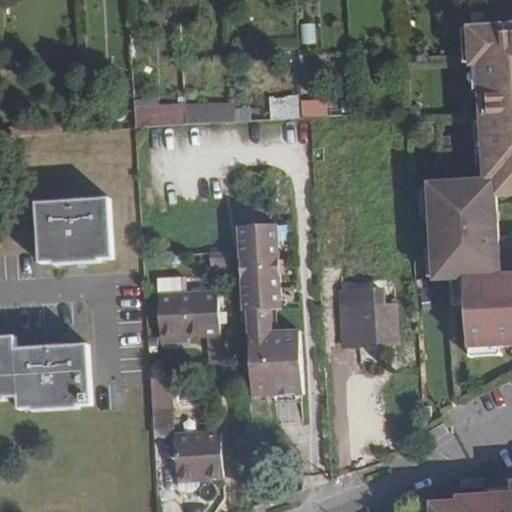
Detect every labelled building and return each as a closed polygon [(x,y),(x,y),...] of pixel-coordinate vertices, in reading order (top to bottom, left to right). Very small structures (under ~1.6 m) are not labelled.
[(198,0),(180,0),(182,34),(200,33),(198,0)] [(511,346),(511,273),(502,274),(498,196),(511,195),(511,23),(470,27),(472,66),(479,66),(486,179),(430,183),(435,281),(467,279),(471,349),(511,346)] [(299,99),(279,100),(279,121),(300,120),(299,99)] [(159,100),(136,101),(138,128),(187,126),(186,105),(186,104),(160,105),(159,100)] [(328,103),(303,103),(304,119),(313,119),(328,118),(328,103)] [(237,104),(186,105),(187,126),(238,123),(237,110),(237,104)] [(252,109),(237,110),(238,123),(252,122),(252,109)] [(326,150),(314,151),(316,179),(326,181),(325,162),(326,162),(326,150)] [(116,260),(112,201),(41,205),(44,264),(56,263),(56,266),(103,263),(103,261),(116,260)] [(243,210),(244,226),(269,225),(268,209),(243,210)] [(244,226),(240,227),(244,312),(250,312),(273,311),(284,310),(279,224),(269,225),(244,226)] [(231,254),(213,255),(213,271),(225,270),(232,270),(231,254)] [(386,306),(385,290),(342,293),(345,347),(400,344),(398,305),(386,306)] [(222,336),(220,293),(162,296),(164,343),(202,341),(202,337),(222,336)] [(273,311),(250,312),(251,334),(274,332),(273,311)] [(307,397),(304,331),(274,332),(251,334),(256,400),(307,397)] [(19,350),(19,338),(0,339),(0,403),(9,403),(9,399),(22,399),(22,411),(35,410),(36,413),(82,411),(81,407),(94,407),(91,347),(19,350)] [(171,378),(152,379),(155,419),(173,418),(171,378)] [(173,418),(155,419),(156,438),(174,437),(173,418)] [(444,423),(427,432),(433,443),(450,434),(444,423)] [(177,436),(180,482),(226,479),(223,434),(177,436)] [(511,511),(511,492),(459,496),(459,501),(432,503),(432,511),(511,511)]
